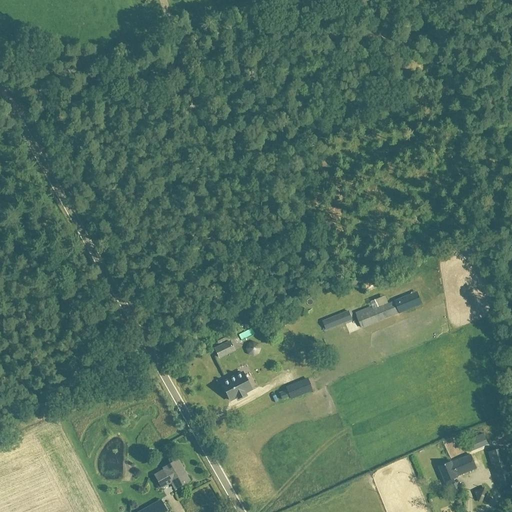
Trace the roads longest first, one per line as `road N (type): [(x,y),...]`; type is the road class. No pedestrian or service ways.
road 1 (unclassified): [(241,511),(0,90)]
road 2 (track): [(4,98),(301,45),(363,24),(394,0)]
